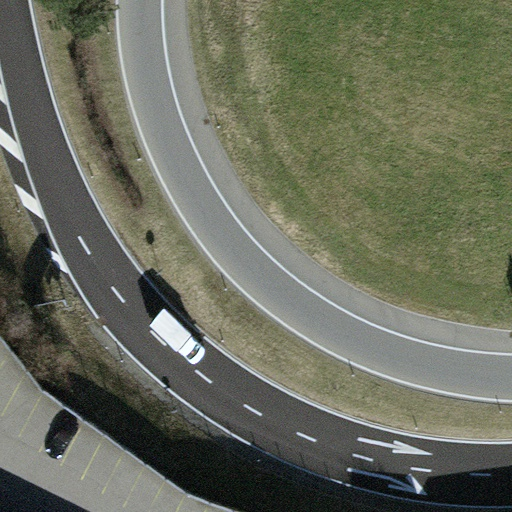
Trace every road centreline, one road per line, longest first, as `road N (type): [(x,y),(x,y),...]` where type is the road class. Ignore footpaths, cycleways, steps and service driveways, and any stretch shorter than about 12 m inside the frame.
road 1 (motorway): [(7,0),(43,158),(66,212),(121,298),(182,363),(319,443),(401,465),(511,473)]
road 2 (motorway): [(511,373),(433,362),(344,331),(287,295),(236,248),(162,117),(145,0)]
